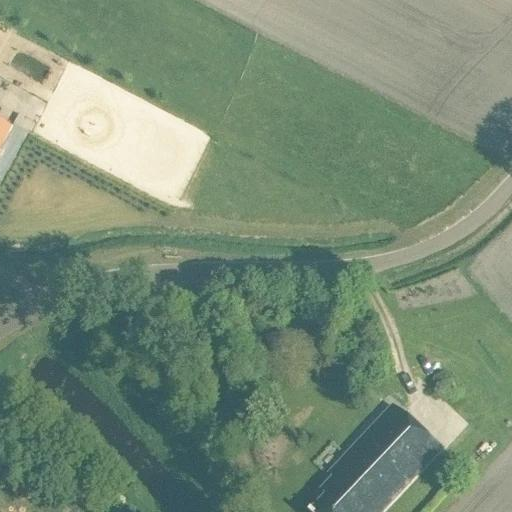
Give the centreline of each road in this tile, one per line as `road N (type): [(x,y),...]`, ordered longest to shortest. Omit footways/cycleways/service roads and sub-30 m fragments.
road 1 (unclassified): [(184,278),(385,263),(464,229),(511,184)]
road 2 (tertiary): [(240,511),(229,493),(184,278)]
road 3 (tertiary): [(0,334),(85,294),(184,278)]
